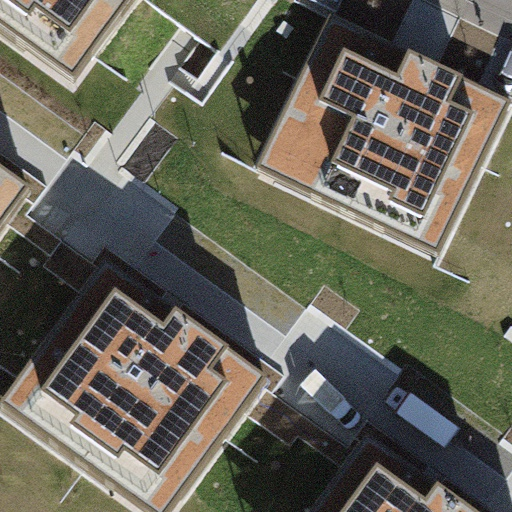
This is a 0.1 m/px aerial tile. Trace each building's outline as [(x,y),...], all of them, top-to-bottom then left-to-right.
[(133,0),(0,0),(0,24),(76,79),(133,0)] [(507,91),(370,28),(316,139),(456,203),(507,91)] [(0,230),(29,191),(0,170),(0,230)] [(172,511),(272,375),(111,259),(8,401),(162,511),(172,511)] [(475,511),(372,438),(318,511),(475,511)]
